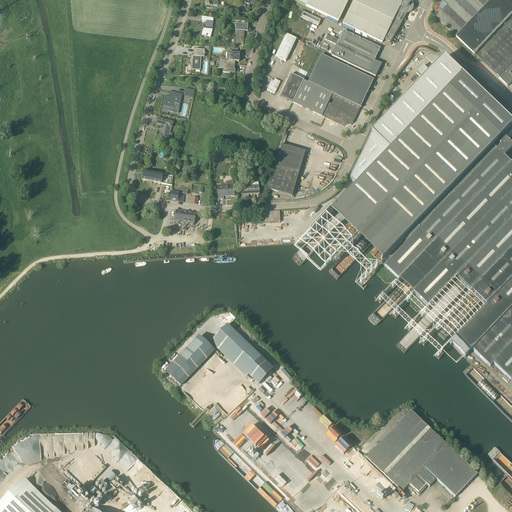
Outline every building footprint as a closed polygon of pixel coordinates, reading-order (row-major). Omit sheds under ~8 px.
[(250,11),(250,4),(255,5),(255,0),(238,0),(238,1),(241,1),(241,7),(245,8),(245,11),(250,11)] [(401,4),(403,0),(293,0),(306,6),(338,22),(348,0),(352,0),(354,1),(343,24),(382,43),(384,39),(392,43),(403,22),(404,22),(405,22),(406,21),(406,20),(406,19),(405,19),(405,18),(408,13),(410,12),(412,10),(413,7),(412,4),(410,2),(407,1),(404,2),(402,5),(401,4)] [(478,50),(511,14),(511,0),(453,0),(436,18),(475,55),(479,51),(478,50)] [(300,18),(318,27),(321,20),(303,11),(300,18)] [(204,28),(202,36),(210,38),(212,30),(212,26),(213,19),(202,18),(202,25),(206,25),(206,28),(204,28)] [(500,79),(511,66),(511,19),(476,57),(499,79),(500,79)] [(237,31),(236,43),(243,43),(244,32),(247,32),(248,25),(236,24),(235,31),(237,31)] [(332,56),(368,74),(375,77),(376,77),(375,77),(380,67),(381,65),(379,63),(374,61),(380,49),(343,31),(339,40),(332,36),(331,37),(327,36),(325,40),(337,45),(332,56)] [(275,57),(286,62),(296,39),(286,34),(275,57)] [(204,58),(205,50),(194,50),(194,57),(194,59),(192,58),(191,68),(200,69),(201,57),(204,58)] [(232,53),(232,51),(228,51),(227,61),(233,62),(239,62),(240,54),(232,53)] [(335,96),(361,107),(374,80),(321,55),(308,83),(318,87),(335,96)] [(357,185),(462,76),(444,59),(373,133),(351,179),(357,185)] [(233,73),(234,70),(235,65),(233,64),(233,62),(227,61),(219,60),(219,69),(227,69),(227,73),(234,73),(233,73)] [(511,66),(500,79),(499,79),(508,87),(511,82),(511,66)] [(293,103),(304,81),(291,74),(280,97),(293,103)] [(486,100),(462,76),(357,185),(343,199),(368,223),(374,216),(486,100)] [(267,91),(275,94),(280,82),(275,80),(274,82),(272,81),(267,91)] [(308,83),(304,81),(293,103),(307,110),(318,87),(308,83)] [(331,104),(335,96),(318,87),(307,110),(322,117),(324,118),(325,118),(327,114),(331,104)] [(185,89),(183,96),(193,98),(194,91),(185,89)] [(175,105),(180,106),(182,94),(170,92),(169,98),(166,97),(166,98),(164,106),(171,107),(171,105),(174,106),(175,105)] [(361,108),(361,107),(335,96),(331,104),(327,114),(325,118),(336,123),(338,125),(338,124),(340,124),(342,125),(342,126),(342,127),(344,127),(346,126),(347,125),(349,124),(351,125),(353,124),(353,123),(353,121),(353,119),(355,119),(356,117),(355,115),(356,114),(358,113),(359,112),(358,112),(358,110),(358,108),(359,109),(359,107),(360,108),(361,108)] [(511,125),(486,100),(374,216),(401,242),(493,146),(511,127),(511,125)] [(160,139),(170,142),(171,137),(167,136),(169,127),(172,127),(173,122),(158,119),(157,124),(164,126),(162,135),(161,134),(160,139)] [(494,147),(493,146),(401,242),(381,263),(399,280),(428,250),(442,264),(413,293),(428,308),(466,268),(470,272),(511,228),(511,164),(504,156),(511,147),(511,144),(504,137),(501,140),(499,143),(501,145),(496,149),(494,147)] [(305,152),(282,145),(281,145),(268,189),(292,196),(305,152)] [(144,169),(142,181),(172,186),(173,177),(149,172),(149,170),(148,169),(148,168),(144,167),(143,168),(144,169)] [(223,197),(234,196),(234,182),(226,182),(226,187),(218,187),(219,200),(223,199),(223,197)] [(247,190),(242,190),(242,198),(248,198),(248,195),(259,195),(259,186),(247,187),(247,190)] [(171,192),(170,201),(183,203),(185,194),(188,195),(188,190),(183,189),(182,194),(171,192)] [(197,205),(198,199),(197,199),(198,194),(193,193),(192,198),(190,197),(189,204),(197,205)] [(194,224),(196,214),(176,211),(174,221),(194,224)] [(259,213),(260,223),(280,222),(279,212),(259,213)] [(511,228),(470,272),(503,303),(500,306),(507,313),(472,350),(490,367),(493,364),(511,381),(511,380),(511,228)] [(260,383),(273,370),(227,326),(213,341),(249,375),(258,384),(259,385),(259,384),(260,383)] [(166,372),(180,386),(214,351),(199,337),(166,372)] [(255,430),(264,422),(248,407),(240,416),(255,430)] [(477,474),(411,411),(366,457),(365,457),(402,493),(403,493),(402,492),(409,484),(415,489),(413,490),(419,496),(426,488),(424,487),(426,484),(430,488),(429,487),(436,480),(455,497),(454,498),(478,474),(478,473),(477,474)] [(215,430),(221,437),(231,428),(224,421),(215,430)] [(45,452),(42,448),(43,447),(41,446),(40,438),(43,435),(44,436),(47,433),(29,435),(30,446),(28,448),(26,449),(26,444),(24,443),(26,442),(24,440),(20,440),(15,445),(23,453),(24,452),(33,451),(33,454),(30,458),(27,458),(26,459),(30,458),(34,462),(40,461),(43,458),(55,456),(54,451),(45,452)] [(340,449),(343,453),(349,448),(348,447),(350,445),(344,438),(341,440),(341,439),(337,443),(341,448),(340,449)] [(297,448),(295,450),(313,468),(320,461),(316,457),(314,458),(309,453),(310,452),(297,439),(292,444),(297,448)] [(244,454),(247,457),(254,451),(245,442),(241,446),(247,452),(244,454)] [(285,465),(279,472),(290,483),(293,480),(296,483),(295,484),(297,485),(302,481),(285,465)] [(334,474),(325,466),(318,473),(328,481),(334,474)] [(337,491),(344,484),(335,475),(328,482),(337,491)] [(59,511),(26,480),(0,506),(0,511),(59,511)] [(343,487),(342,489),(349,497),(351,495),(343,487)] [(289,495),(298,503),(305,496),(296,488),(289,495)] [(354,494),(351,498),(359,506),(363,502),(354,494)] [(133,509),(139,503),(134,498),(128,504),(133,509)] [(409,511),(410,511),(414,506),(408,503),(405,510),(409,511)]
